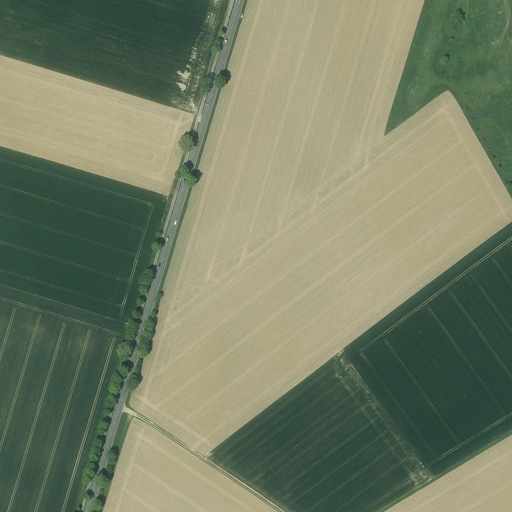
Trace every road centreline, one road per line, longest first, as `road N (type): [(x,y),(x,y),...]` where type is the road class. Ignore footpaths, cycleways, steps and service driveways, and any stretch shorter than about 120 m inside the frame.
road 1 (primary): [(88,511),(240,0)]
road 2 (track): [(281,511),(112,405)]
road 3 (track): [(377,511),(511,430)]
